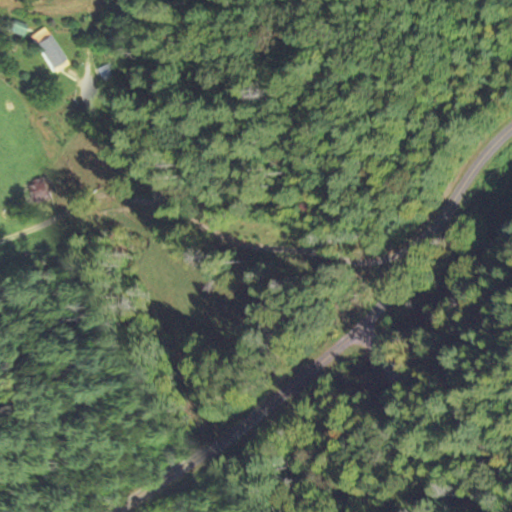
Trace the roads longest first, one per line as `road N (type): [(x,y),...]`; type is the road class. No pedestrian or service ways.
road 1 (track): [(421,246),(351,257),(191,225),(157,197),(104,192),(85,193),(0,240)]
road 2 (tertiary): [(355,330),(238,429),(115,511)]
road 3 (residential): [(511,449),(429,456),(405,440),(372,344),(355,330)]
road 4 (tertiary): [(421,246),(511,124)]
road 5 (track): [(157,197),(80,102),(73,76)]
